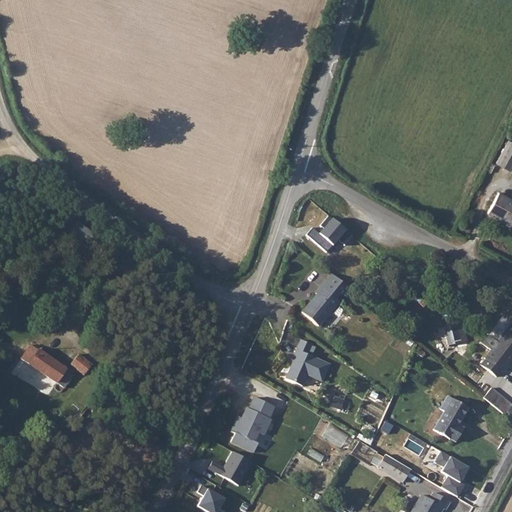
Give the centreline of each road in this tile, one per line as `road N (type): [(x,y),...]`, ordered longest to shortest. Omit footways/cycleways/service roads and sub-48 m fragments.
road 1 (unclassified): [(0,104),(14,139),(40,165),(243,318)]
road 2 (unclassified): [(296,168),(511,283)]
road 3 (tertiary): [(243,318),(155,511)]
road 4 (tertiary): [(350,0),(296,168)]
road 5 (tertiary): [(296,168),(243,318)]
